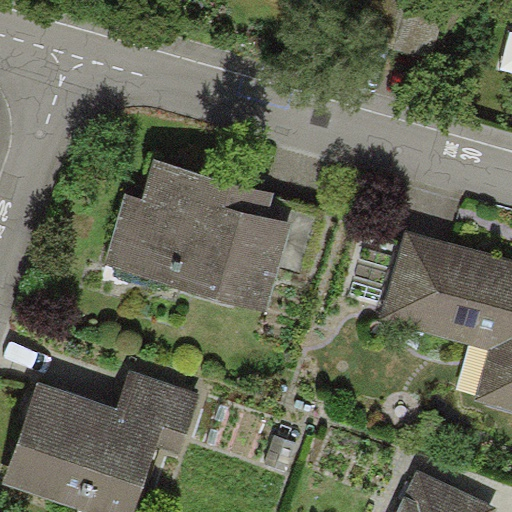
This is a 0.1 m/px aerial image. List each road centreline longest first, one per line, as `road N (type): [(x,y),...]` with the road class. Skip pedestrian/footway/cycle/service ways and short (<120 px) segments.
road 1 (residential): [(511,186),(62,64)]
road 2 (residential): [(62,64),(0,246)]
